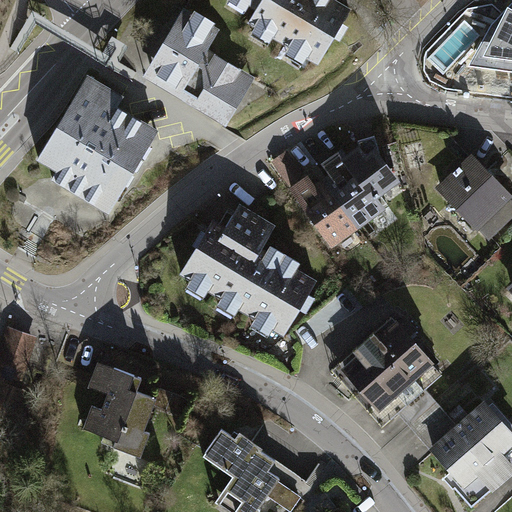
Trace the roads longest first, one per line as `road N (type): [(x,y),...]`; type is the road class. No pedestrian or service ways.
road 1 (residential): [(80,312),(291,409),(398,511)]
road 2 (residential): [(241,159),(105,272),(80,312)]
road 3 (residential): [(241,159),(377,78)]
road 4 (secondary): [(83,32),(0,132)]
road 5 (residential): [(377,78),(421,105),(497,117)]
